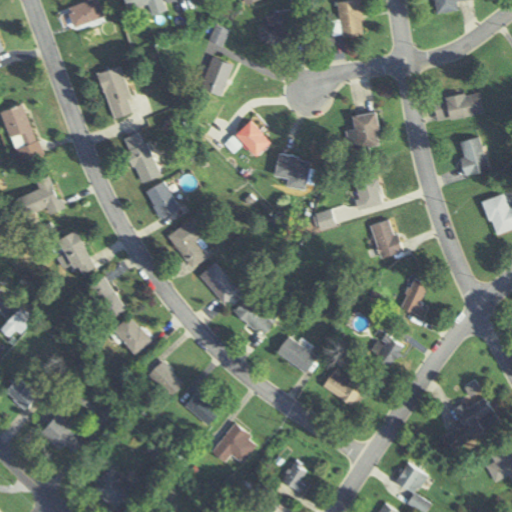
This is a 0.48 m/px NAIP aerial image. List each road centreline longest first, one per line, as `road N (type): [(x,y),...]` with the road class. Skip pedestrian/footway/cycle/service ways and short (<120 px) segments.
road 1 (residential): [(375,452),(272,388),(182,303),(116,209),(34,0)]
road 2 (residential): [(511,357),(454,242),(435,183),(400,0)]
road 3 (residential): [(335,511),(449,348),(511,282)]
road 4 (residential): [(302,91),(351,69),(455,46),(511,10)]
